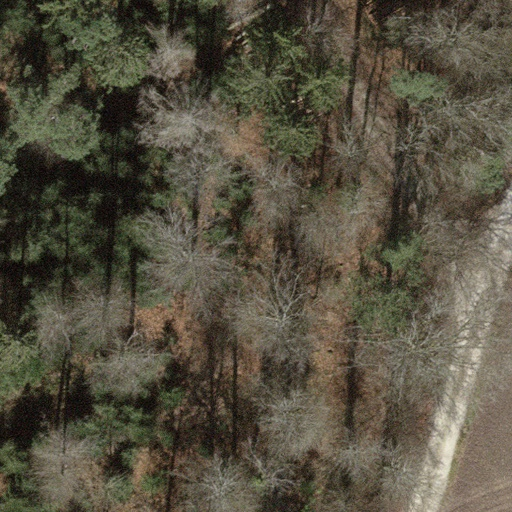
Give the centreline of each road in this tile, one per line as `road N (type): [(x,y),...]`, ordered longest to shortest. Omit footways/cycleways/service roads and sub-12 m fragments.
road 1 (track): [(511,160),(426,511)]
road 2 (track): [(487,243),(331,56),(298,0)]
